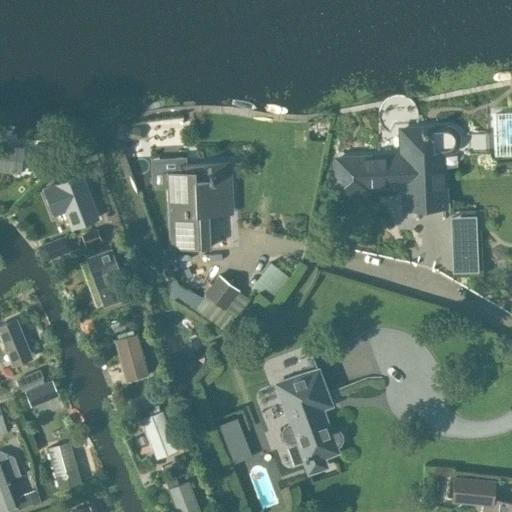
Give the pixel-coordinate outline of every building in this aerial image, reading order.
[(511,155),(511,111),(494,112),(496,157),(511,155)] [(115,136),(138,141),(141,128),(118,122),(115,136)] [(398,151),(335,155),(337,192),(369,191),(369,188),(402,187),(403,208),(445,207),(442,155),(449,155),(452,153),(456,151),(458,148),(460,144),(460,141),(459,135),(457,130),(453,126),(448,124),(444,124),(397,126),(398,151)] [(0,171),(21,173),(22,146),(0,144),(0,171)] [(29,147),(28,169),(42,170),(44,148),(29,147)] [(56,151),(54,163),(64,165),(66,153),(56,151)] [(179,171),(166,171),(165,171),(169,248),(210,247),(208,215),(232,214),(230,162),(187,164),(179,164),(179,171)] [(78,175),(44,188),(53,214),(65,210),(72,228),(97,219),(80,175),(78,175)] [(317,209),(317,211),(317,212),(317,213),(318,215),(319,216),(320,217),(321,218),(322,218),(323,219),(324,219),(326,219),(327,219),(328,219),(330,219),(331,218),(332,217),(333,216),(333,215),(334,214),(334,213),(335,211),(335,209),(334,208),(334,207),(333,205),(332,204),(331,204),(330,203),(329,202),(328,202),(326,202),(325,202),(324,202),(322,202),(321,203),(320,204),(319,205),(318,206),(318,207),(317,208),(317,209)] [(450,231),(451,252),(477,251),(476,229),(450,231)] [(97,230),(82,235),(86,247),(101,241),(97,230)] [(109,246),(85,255),(102,303),(115,298),(127,294),(109,246)] [(219,274),(203,293),(225,309),(240,290),(219,274)] [(0,323),(0,337),(12,366),(33,358),(17,316),(0,323)] [(147,374),(136,332),(113,339),(125,380),(147,374)] [(296,444),(298,443),(308,471),(325,464),(322,455),(337,450),(335,446),(339,443),(341,438),(341,434),(338,430),(333,428),(329,428),(321,406),(324,404),(327,397),(326,393),(327,393),(317,368),(284,380),(294,406),(285,410),(290,421),(288,421),(286,423),(285,424),(283,426),(282,427),(282,429),(282,431),(282,433),(282,435),(283,437),(284,439),(285,440),(286,442),(288,443),(290,444),(292,444),(294,444),(296,444)] [(39,369),(15,379),(19,388),(43,378),(39,369)] [(38,386),(26,390),(32,406),(43,402),(38,386)] [(157,388),(129,400),(134,413),(156,404),(155,402),(161,399),(157,388)] [(178,450),(162,409),(140,417),(156,458),(178,450)] [(237,416),(219,423),(226,445),(245,438),(237,416)] [(69,440),(47,446),(60,489),(81,483),(69,440)] [(18,503),(3,461),(0,461),(0,508),(7,506),(18,503)] [(511,511),(511,500),(493,499),(495,480),(454,476),(452,499),(484,503),(482,511),(511,511)] [(200,511),(188,479),(166,488),(175,511),(200,511)] [(35,490),(22,494),(25,506),(38,502),(35,490)]
